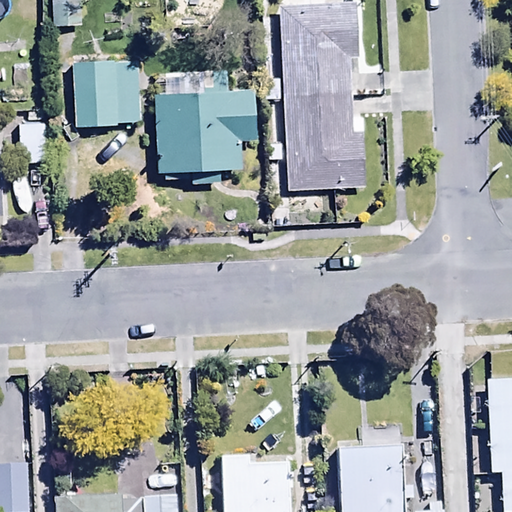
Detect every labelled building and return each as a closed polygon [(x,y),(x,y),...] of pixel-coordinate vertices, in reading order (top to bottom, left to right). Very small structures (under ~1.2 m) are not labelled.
[(80,0),(49,0),(51,32),(82,31),(80,0)] [(355,5),(280,7),(286,195),(361,193),(359,138),(347,138),(345,62),(357,62),(355,5)] [(135,60),(71,64),(76,132),(139,125),(135,60)] [(256,146),(253,94),(226,95),(225,73),(171,76),(172,99),(151,100),(155,177),(162,177),(162,184),(194,182),(194,187),(217,186),(217,175),(241,174),(239,146),(256,146)] [(44,128),(17,128),(18,169),(45,169),(44,128)] [(488,480),(500,479),(501,511),(511,511),(511,383),(485,384),(488,480)] [(404,511),(402,450),(337,452),(339,511),(404,511)] [(286,511),(286,462),(221,462),(221,511),(286,511)] [(27,511),(27,468),(0,468),(0,511),(27,511)] [(121,502),(121,511),(177,511),(177,501),(121,502)] [(121,511),(121,502),(54,503),(54,511),(121,511)]
